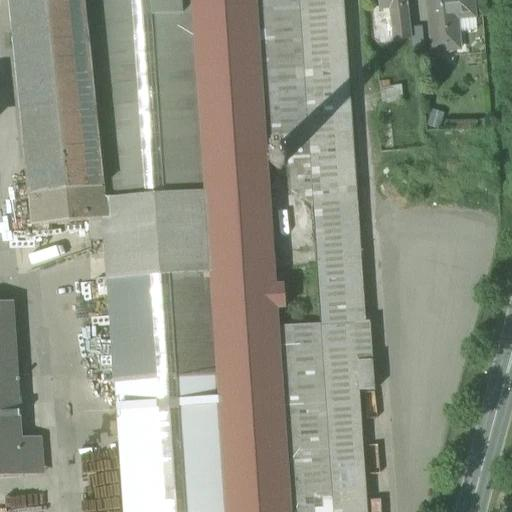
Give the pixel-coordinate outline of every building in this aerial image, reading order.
[(14,47),(30,196),(101,190),(82,0),(9,0),(13,34),(14,47)] [(103,220),(114,381),(218,374),(193,0),(82,0),(101,190),(103,220)] [(227,511),(289,511),(254,0),(193,0),(218,374),(227,511)] [(342,0),(254,0),(289,511),(366,511),(358,392),(374,392),(371,342),(355,343),(354,323),(364,323),(342,0)] [(377,0),(378,9),(389,8),(388,0),(377,0)] [(388,0),(389,8),(391,22),(408,20),(406,7),(407,7),(406,0),(388,0)] [(427,0),(432,52),(459,49),(456,19),(474,17),(472,0),(427,0)] [(391,22),(393,42),(410,40),(408,20),(391,22)] [(6,48),(14,47),(13,34),(4,35),(6,48)] [(378,82),(380,102),(411,100),(410,80),(378,82)] [(103,220),(101,190),(30,196),(33,227),(103,220)] [(0,478),(21,477),(19,440),(12,304),(0,304),(0,478)] [(370,322),(364,323),(354,323),(355,343),(371,342),(370,322)] [(18,352),(30,351),(28,323),(16,323),(18,352)] [(227,511),(218,374),(114,381),(123,511),(227,511)] [(40,439),(19,440),(21,477),(43,476),(40,439)]
